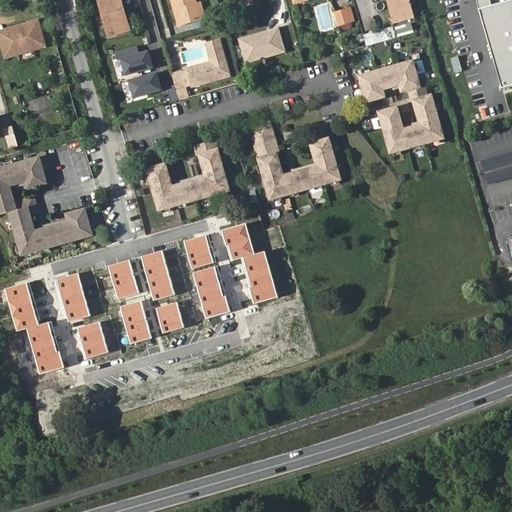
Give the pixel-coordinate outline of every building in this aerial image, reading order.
[(121,0),(117,1),(116,0),(99,0),(110,37),(127,33),(121,13),(126,12),(122,0),(121,0)] [(199,23),(195,9),(192,0),(169,0),(177,28),(199,23)] [(408,0),(387,0),(386,0),(393,25),(414,19),(408,0)] [(511,0),(508,0),(477,9),(501,89),(511,85),(511,0)] [(200,7),(195,9),(199,23),(204,21),(200,7)] [(354,23),(350,10),(334,14),(338,27),(341,33),(349,30),(352,28),(351,24),(354,23)] [(121,13),(127,33),(131,32),(126,12),(121,13)] [(410,27),(394,32),(396,41),(412,37),(410,27)] [(0,38),(0,42),(4,57),(7,65),(19,61),(18,58),(32,54),(31,51),(44,47),(38,28),(26,31),(24,28),(9,32),(11,35),(0,38)] [(284,55),(277,31),(270,34),(270,36),(265,37),(264,35),(239,42),(245,66),(284,55)] [(393,31),(363,39),(366,50),(396,41),(394,32),(393,31)] [(219,42),(205,46),(210,63),(187,70),(192,89),(218,81),(218,79),(228,76),(219,42)] [(151,48),(120,57),(132,99),(163,90),(151,48)] [(104,68),(119,64),(115,53),(101,58),(104,68)] [(414,99),(411,100),(416,118),(422,116),(423,123),(396,130),(395,124),(400,123),(395,106),(377,112),(388,152),(442,137),(430,95),(425,96),(422,84),(418,85),(411,60),(357,76),(365,101),(376,98),(374,91),(401,83),(403,90),(406,90),(408,97),(413,96),(414,99)] [(415,62),(418,74),(426,72),(422,60),(415,62)] [(180,73),(171,76),(176,92),(185,89),(180,73)] [(136,112),(152,107),(150,99),(134,103),(136,112)] [(276,149),(268,121),(252,126),(248,127),(268,199),(339,179),(327,138),(309,143),(313,159),(319,158),(320,164),(276,177),(274,170),(280,169),(275,153),(273,153),(272,150),(276,149)] [(200,154),(198,154),(203,171),(208,169),(210,175),(166,188),(164,181),(169,180),(164,164),(146,169),(158,210),(228,190),(214,140),(193,145),(195,152),(199,150),(200,154)] [(511,151),(480,160),(486,184),(511,177),(511,151)] [(35,185),(48,181),(40,155),(0,166),(0,213),(10,210),(22,253),(93,233),(86,207),(72,211),(75,218),(30,231),(29,224),(34,223),(31,212),(38,210),(36,202),(34,203),(31,196),(16,201),(13,190),(7,191),(5,185),(33,177),(35,185)] [(247,222),(224,228),(232,260),(244,257),(256,302),(278,297),(266,251),(255,253),(247,222)] [(162,251),(141,257),(154,301),(175,295),(162,251)] [(130,260),(109,266),(119,299),(140,293),(130,260)] [(102,272),(93,275),(96,286),(105,283),(102,272)] [(78,274),(57,280),(70,323),(91,317),(78,274)] [(28,283),(7,289),(19,331),(28,328),(41,374),(65,367),(52,321),(40,324),(28,283)] [(142,302),(121,308),(131,341),(152,334),(142,302)] [(178,303),(157,309),(164,333),(185,327),(178,303)] [(101,321),(79,327),(88,358),(110,352),(101,321)] [(210,395),(222,392),(218,378),(206,381),(210,395)]
